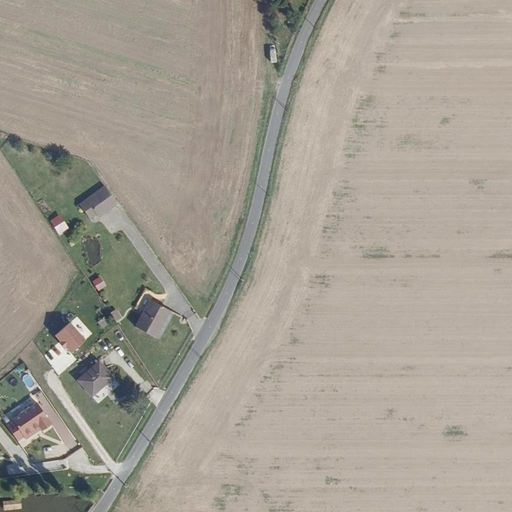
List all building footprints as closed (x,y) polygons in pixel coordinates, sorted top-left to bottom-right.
[(93,214),(114,201),(102,183),(75,200),(84,215),(91,211),(93,214)] [(60,214),(51,220),(59,234),(69,228),(60,214)] [(156,340),(174,315),(157,302),(138,328),(156,340)] [(63,349),(64,347),(70,353),(84,340),(69,323),(54,336),(60,342),(58,344),(63,349)] [(103,388),(114,379),(104,366),(101,363),(78,381),(93,399),(104,390),(103,388)] [(52,423),(36,401),(11,419),(12,421),(23,436),(25,439),(41,427),(42,430),(52,423)] [(23,436),(12,421),(8,424),(18,440),(23,436)] [(7,511),(22,510),(21,501),(4,503),(4,511),(7,511)]
